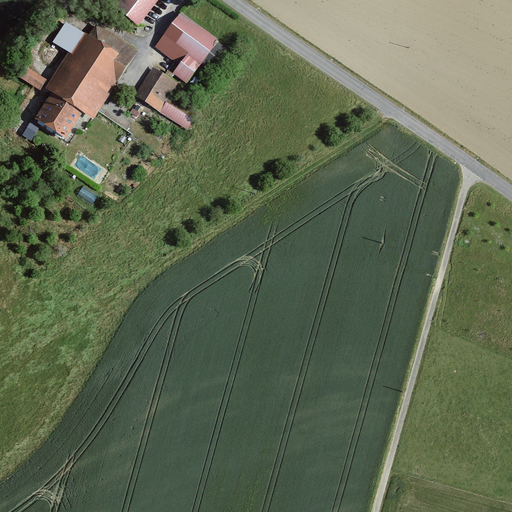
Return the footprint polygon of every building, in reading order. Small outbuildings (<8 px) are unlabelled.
[(159,0),(115,0),(112,5),(138,26),(159,0)] [(219,38),(179,9),(153,45),(178,63),(172,72),(187,83),(219,38)] [(87,32),(63,17),(49,40),(65,50),(42,87),(50,92),(37,114),(65,131),(79,109),(93,118),(135,50),(92,23),(87,32)] [(44,76),(22,64),(15,76),(36,89),(44,76)] [(173,81),(149,66),(132,94),(185,126),(192,115),(163,97),(173,81)] [(146,108),(135,102),(128,113),(139,120),(146,108)] [(33,140),(41,125),(33,120),(24,135),(33,140)]
